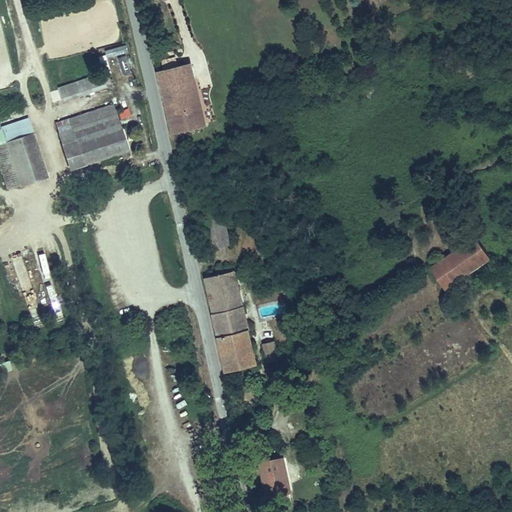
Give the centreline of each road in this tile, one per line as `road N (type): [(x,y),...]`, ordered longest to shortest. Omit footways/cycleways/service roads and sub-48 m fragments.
road 1 (tertiary): [(248,511),(131,0)]
road 2 (track): [(14,0),(46,116)]
